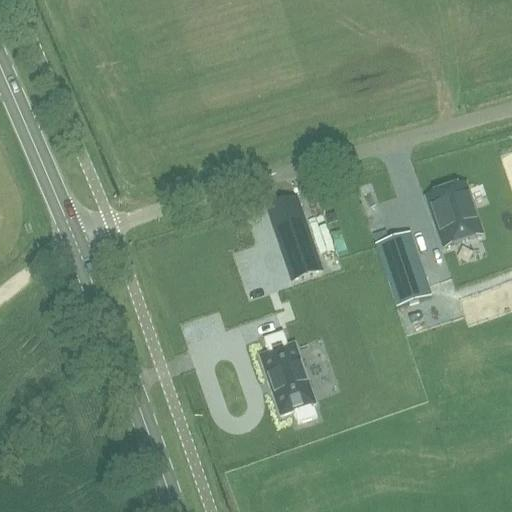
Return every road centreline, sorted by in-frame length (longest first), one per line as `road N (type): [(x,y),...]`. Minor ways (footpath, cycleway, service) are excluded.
road 1 (unclassified): [(511,109),(74,240)]
road 2 (primary): [(175,511),(74,240)]
road 3 (primary): [(74,240),(0,68)]
